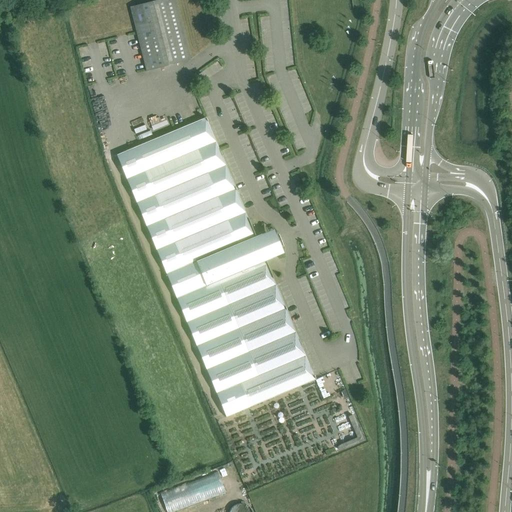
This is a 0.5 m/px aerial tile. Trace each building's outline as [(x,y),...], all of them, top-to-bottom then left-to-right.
[(147,70),(190,59),(174,0),(156,0),(130,7),(147,70)] [(205,117),(116,155),(226,417),(315,379),(314,378),(265,260),(271,258),(261,234),(255,236),(205,117)] [(332,396),(328,377),(316,379),(320,398),(332,396)] [(321,453),(323,459),(332,456),(329,450),(321,453)] [(216,473),(160,494),(166,511),(174,511),(224,493),(216,473)] [(243,503),(240,503),(238,503),(236,504),(234,505),(232,506),(231,508),(230,510),(229,511),(228,511),(251,511),(252,511),(251,510),(250,508),(248,506),(247,505),(245,504),(243,503)]
